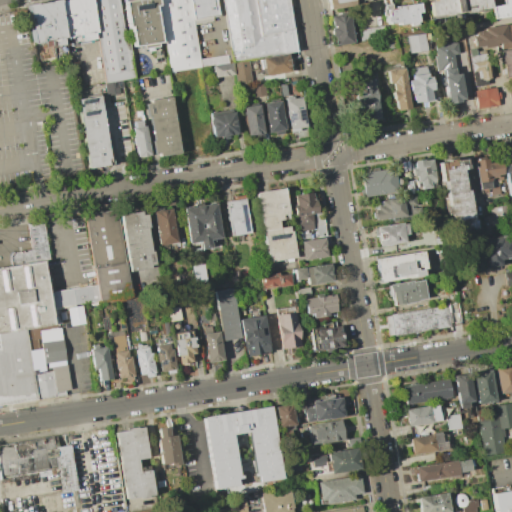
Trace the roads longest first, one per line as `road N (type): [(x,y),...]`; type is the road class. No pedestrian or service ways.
road 1 (residential): [(0,425),(511,341)]
road 2 (residential): [(340,160),(336,175),(389,511)]
road 3 (residential): [(326,148),(310,158),(0,208)]
road 4 (residential): [(340,160),(511,124)]
road 5 (residential): [(306,0),(330,132),(326,148)]
